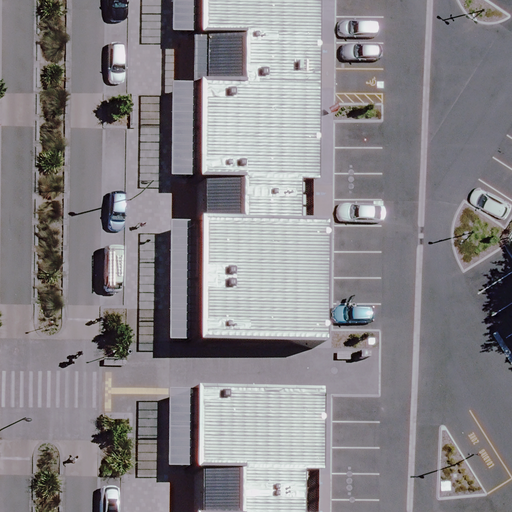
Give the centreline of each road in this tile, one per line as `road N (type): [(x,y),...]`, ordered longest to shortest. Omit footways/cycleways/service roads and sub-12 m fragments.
road 1 (tertiary): [(90,0),(80,511)]
road 2 (tertiary): [(12,511),(17,0)]
